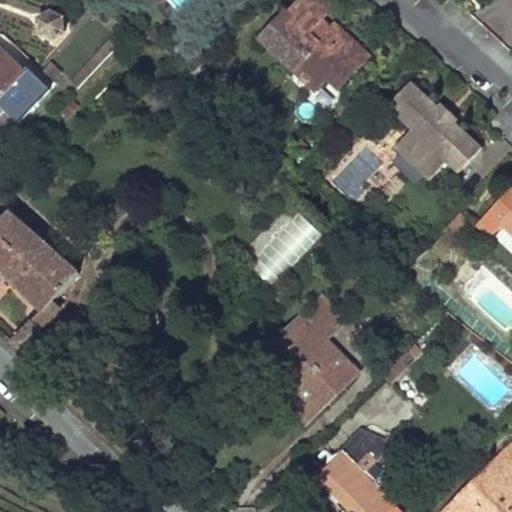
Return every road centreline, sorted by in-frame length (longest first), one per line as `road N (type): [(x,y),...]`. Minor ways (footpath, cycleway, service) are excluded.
road 1 (tertiary): [(165,511),(0,356)]
road 2 (residential): [(410,0),(511,94)]
